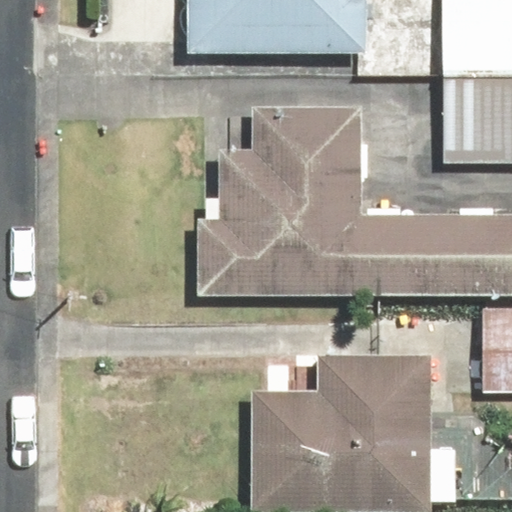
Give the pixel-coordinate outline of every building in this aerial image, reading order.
[(389,0),(202,0),(202,41),(390,41),(389,0)] [(511,0),(444,0),(445,155),(511,154),(511,0)] [(206,181),(206,285),(511,287),(511,194),(387,194),(387,104),(267,103),(267,137),(225,137),(224,181),(206,181)] [(511,298),(489,298),(488,390),(511,390),(511,298)] [(264,369),(263,505),(453,506),(454,339),(325,338),(325,369),(264,369)]
